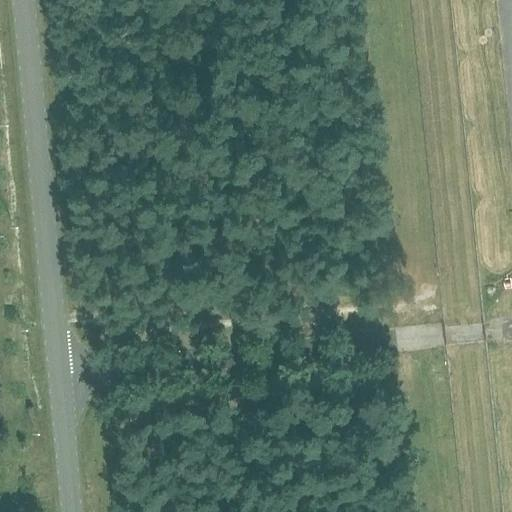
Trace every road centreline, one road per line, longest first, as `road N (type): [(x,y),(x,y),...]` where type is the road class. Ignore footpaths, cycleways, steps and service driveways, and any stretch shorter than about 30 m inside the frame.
road 1 (unclassified): [(74,511),(25,0)]
road 2 (unknown): [(60,360),(511,327)]
